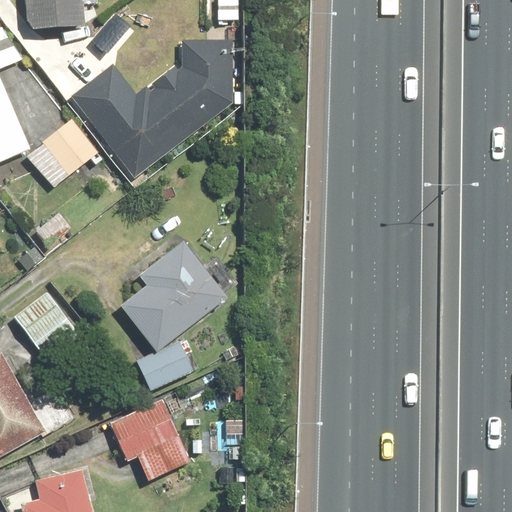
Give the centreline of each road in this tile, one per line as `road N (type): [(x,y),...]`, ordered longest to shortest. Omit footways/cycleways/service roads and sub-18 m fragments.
road 1 (motorway): [(490,0),(486,511)]
road 2 (motorway): [(382,445),(383,0)]
